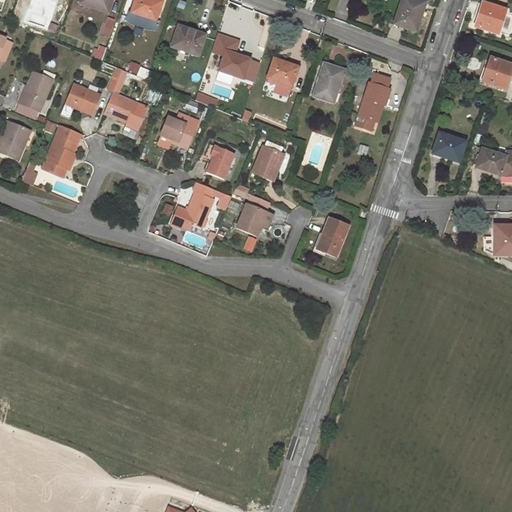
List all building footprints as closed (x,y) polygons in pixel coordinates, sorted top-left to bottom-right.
[(81,0),(80,5),(107,14),(112,0),(81,0)] [(129,12),(126,20),(135,25),(145,28),(158,30),(160,22),(155,20),(162,1),(158,0),(135,0),(132,10),(131,13),(129,12)] [(418,0),(402,0),(395,24),(415,31),(421,12),(422,12),(425,2),(418,0)] [(482,3),(474,27),(498,34),(506,11),(482,3)] [(108,19),(105,31),(109,32),(113,21),(108,19)] [(51,23),(49,31),(56,34),(58,26),(51,23)] [(179,27),(172,47),(198,56),(204,37),(196,34),(196,33),(179,27)] [(213,39),(213,49),(236,49),(236,39),(213,39)] [(4,41),(0,51),(0,59),(4,61),(11,44),(4,41)] [(95,49),(93,55),(101,58),(104,49),(100,48),(100,51),(95,49)] [(226,54),(220,72),(243,79),(249,60),(234,55),(234,56),(226,54)] [(511,66),(490,59),(482,83),(504,90),(511,68),(511,66)] [(274,60),(267,79),(269,79),(268,83),(270,83),(273,91),(288,96),(297,69),(289,66),(289,65),(274,60)] [(324,65),(314,97),(331,103),(335,91),(337,92),(344,71),(324,65)] [(140,69),(138,74),(142,76),(142,78),(148,80),(150,72),(144,70),(140,69)] [(43,71),(41,76),(52,80),(54,75),(43,71)] [(18,103),(19,104),(39,112),(52,80),(41,76),(34,72),(28,87),(24,97),(21,96),(18,103)] [(118,79),(113,92),(112,94),(117,96),(126,73),(121,72),(118,79)] [(386,90),(389,81),(373,75),(370,84),(369,84),(359,116),(374,121),(380,104),(383,105),(384,105),(389,91),(386,90)] [(108,91),(113,92),(118,79),(113,78),(108,91)] [(143,83),(137,97),(146,100),(151,86),(143,83)] [(66,104),(74,108),(85,112),(92,115),(99,96),(74,86),(66,104)] [(112,94),(104,113),(112,116),(111,117),(127,123),(124,132),(124,134),(135,138),(147,108),(117,96),(112,94)] [(19,104),(17,111),(37,119),(39,112),(19,104)] [(377,122),(383,105),(380,104),(374,121),(377,122)] [(83,116),(85,112),(74,108),(72,112),(76,114),(77,113),(83,116)] [(245,110),(242,120),(247,122),(251,112),(245,110)] [(168,118),(161,135),(172,140),(171,143),(187,149),(197,121),(179,114),(176,122),(168,118)] [(0,153),(18,161),(25,144),(22,143),(27,129),(6,120),(3,128),(8,130),(3,140),(1,140),(0,142),(0,153)] [(61,127),(43,169),(62,178),(66,169),(73,153),(81,134),(61,127)] [(30,130),(27,129),(22,143),(25,144),(30,130)] [(439,134),(433,152),(441,155),(441,157),(458,163),(465,142),(439,134)] [(172,140),(161,135),(158,143),(169,148),(171,143),(172,140)] [(204,157),(212,160),(212,158),(209,157),(214,147),(209,145),(204,157)] [(212,160),(207,173),(223,180),(234,154),(214,145),(214,147),(209,157),(212,158),(212,160)] [(263,147),(253,173),(273,181),(284,155),(263,147)] [(511,175),(511,152),(506,152),(505,157),(482,150),(480,157),(478,160),(476,169),(499,176),(511,175)] [(73,153),(66,169),(69,170),(76,155),(73,153)] [(214,190),(197,183),(193,191),(196,192),(184,221),(201,228),(213,200),(210,198),(214,190)] [(234,189),(247,194),(249,190),(236,185),(234,189)] [(252,196),(234,189),(232,193),(250,201),(252,196)] [(231,197),(224,194),(218,208),(225,211),(231,197)] [(247,205),(237,228),(256,236),(261,225),(266,213),(265,212),(269,203),(252,196),(250,201),(248,205),(247,205)] [(272,215),(266,213),(261,225),(267,228),(272,215)] [(329,218),(317,249),(336,257),(349,226),(329,218)] [(494,237),(493,237),(493,255),(511,255),(511,226),(494,226),(494,237)] [(484,251),(493,255),(493,237),(484,237),(484,251)]
